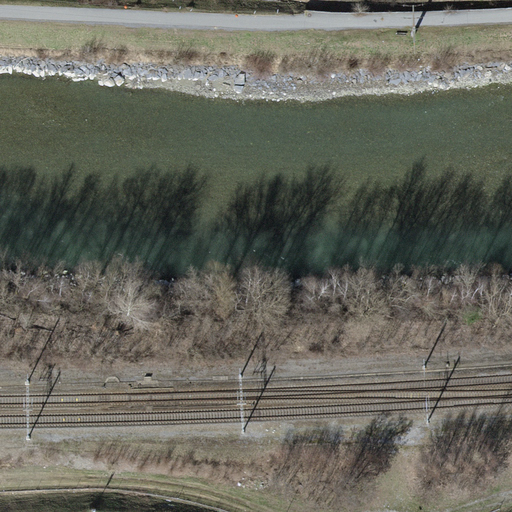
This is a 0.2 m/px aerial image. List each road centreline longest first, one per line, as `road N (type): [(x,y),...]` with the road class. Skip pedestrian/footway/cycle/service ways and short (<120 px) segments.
road 1 (track): [(511,19),(359,25),(0,14)]
road 2 (track): [(262,511),(125,480),(0,481)]
